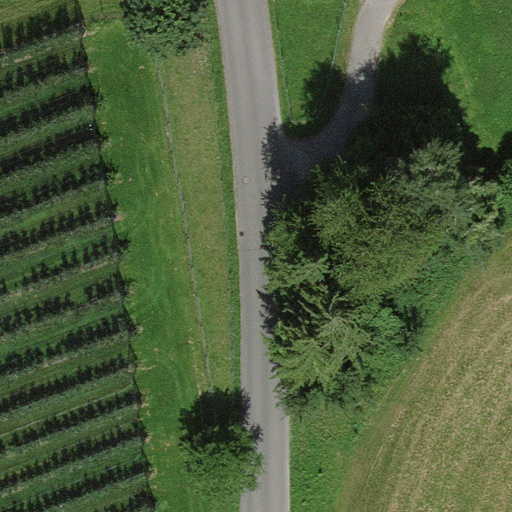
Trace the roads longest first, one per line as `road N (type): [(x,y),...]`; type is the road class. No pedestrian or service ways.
road 1 (unclassified): [(237,0),(271,380)]
road 2 (track): [(395,0),(367,43),(332,143),(264,240)]
road 3 (unclassified): [(270,511),(271,380)]
